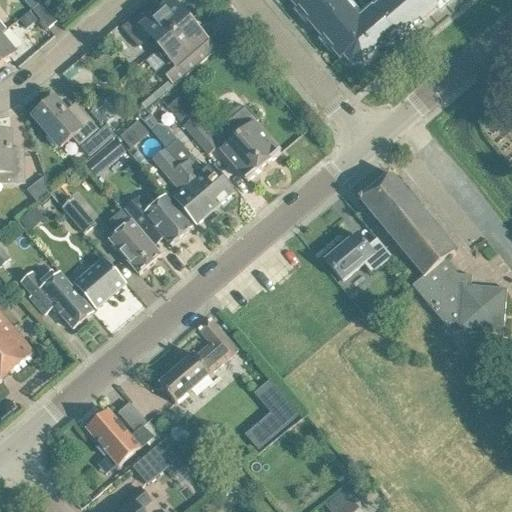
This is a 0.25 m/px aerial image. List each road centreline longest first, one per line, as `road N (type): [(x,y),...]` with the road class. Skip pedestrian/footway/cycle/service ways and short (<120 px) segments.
road 1 (unclassified): [(9,451),(369,144)]
road 2 (residential): [(369,144),(247,0)]
road 3 (residential): [(401,116),(511,257)]
road 4 (residential): [(0,96),(122,0)]
road 5 (unclassified): [(401,116),(511,22)]
